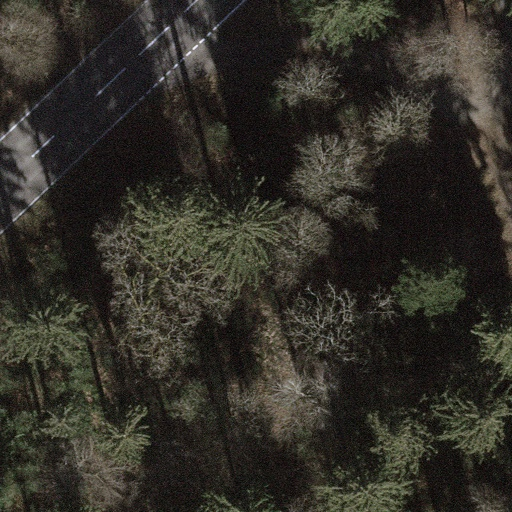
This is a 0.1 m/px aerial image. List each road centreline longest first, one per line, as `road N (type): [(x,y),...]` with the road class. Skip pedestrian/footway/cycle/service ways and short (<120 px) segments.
road 1 (tertiary): [(196,0),(0,184)]
road 2 (track): [(511,160),(477,0)]
